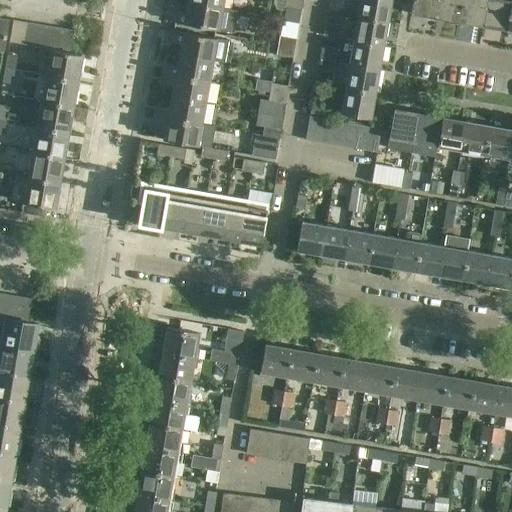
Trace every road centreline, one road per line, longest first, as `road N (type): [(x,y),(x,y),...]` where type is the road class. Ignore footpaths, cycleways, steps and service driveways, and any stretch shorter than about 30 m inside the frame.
road 1 (residential): [(511,329),(86,256)]
road 2 (tertiary): [(86,256),(134,0)]
road 3 (tertiary): [(63,511),(86,256)]
